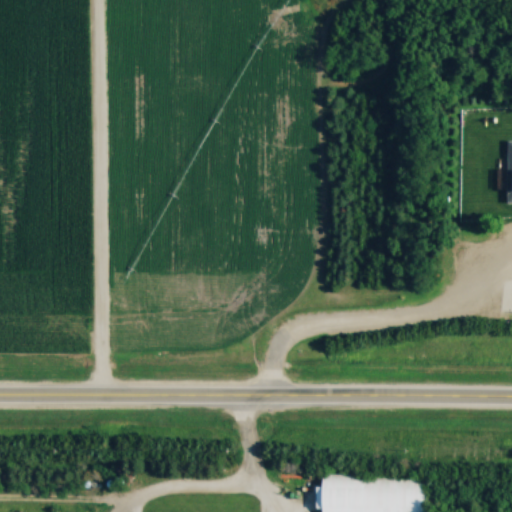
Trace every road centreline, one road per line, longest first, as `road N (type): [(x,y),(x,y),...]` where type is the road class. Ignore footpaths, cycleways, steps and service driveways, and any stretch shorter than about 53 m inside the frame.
road 1 (secondary): [(0,403),(511,407)]
road 2 (residential): [(252,476),(243,488),(125,503),(0,503)]
